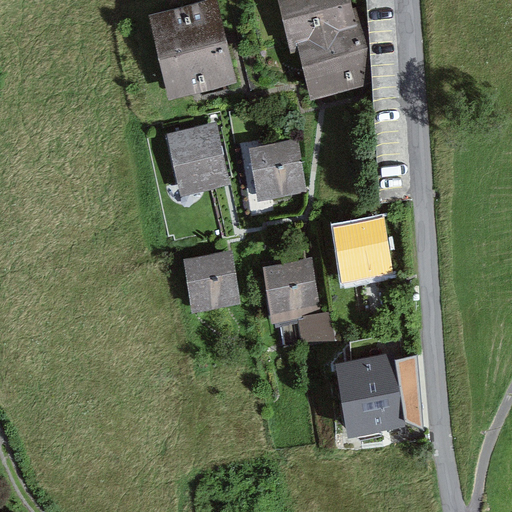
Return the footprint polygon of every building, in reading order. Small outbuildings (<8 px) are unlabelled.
[(347,0),(275,0),(285,41),(293,39),(307,94),(365,83),(361,32),(354,33),(347,0)] [(211,2),(145,19),(165,97),(231,80),(211,2)] [(212,126),(167,137),(180,193),(225,182),(212,126)] [(296,143),(250,150),(257,196),(303,189),(296,143)] [(382,224),(336,232),(343,278),(389,271),(382,224)] [(231,255),(185,262),(192,308),(238,301),(231,255)] [(313,264),(267,271),(274,318),(303,313),(308,344),(336,340),(332,316),(321,317),(313,264)] [(388,358),(335,368),(347,431),(400,420),(388,358)]
